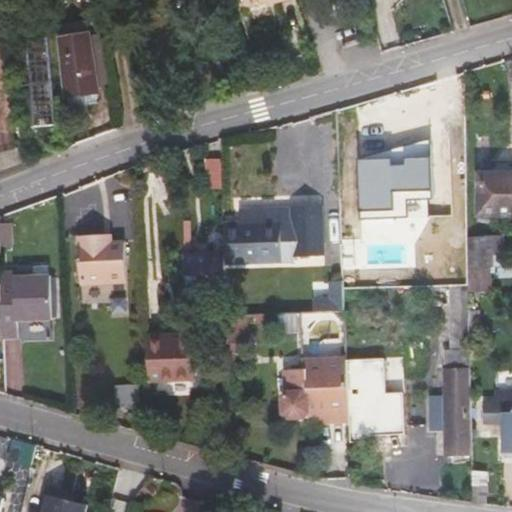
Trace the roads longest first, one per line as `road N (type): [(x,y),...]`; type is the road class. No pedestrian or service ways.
road 1 (residential): [(0,194),(201,124),(511,37)]
road 2 (residential): [(0,410),(251,482),(395,511)]
road 3 (unknown): [(115,151),(107,0)]
